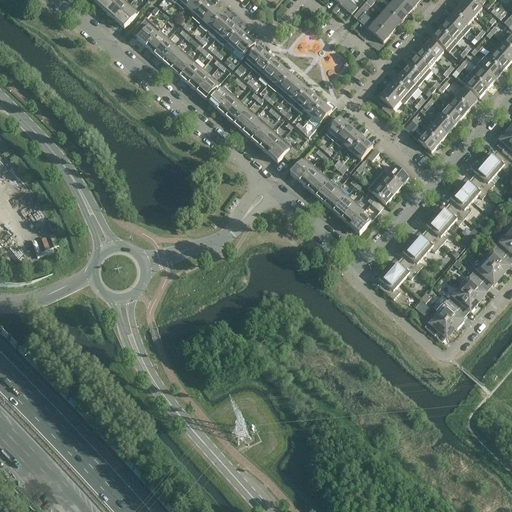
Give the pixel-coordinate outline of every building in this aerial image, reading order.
[(105,0),(99,8),(107,15),(120,0),(105,0)] [(120,0),(107,15),(116,23),(130,6),(123,0),(120,0)] [(180,0),(179,2),(176,4),(184,11),(194,0),(180,0)] [(194,0),(187,9),(195,16),(207,3),(203,0),(194,0)] [(338,5),(352,17),(357,10),(347,1),(345,0),(332,0),(335,2),(338,5)] [(401,0),(397,0),(393,5),(408,18),(414,11),(401,0)] [(414,0),(401,0),(414,11),(419,4),(414,0)] [(469,0),(467,0),(461,7),(475,19),(482,11),(469,0)] [(192,19),(200,26),(215,10),(207,3),(195,16),(192,19)] [(393,5),(387,12),(402,24),(408,18),(393,5)] [(130,6),(116,23),(125,30),(139,14),(130,6)] [(461,7),(454,16),(468,27),(475,19),(461,7)] [(200,26),(209,33),(223,17),(215,10),(200,26)] [(492,15),(500,22),(502,19),(498,15),(495,12),(493,11),(491,14),(492,15)] [(354,18),(358,22),(364,15),(360,12),(354,18)] [(387,12),(381,19),(396,31),(402,24),(387,12)] [(364,15),(358,22),(372,35),(384,45),(390,38),(376,26),(364,15)] [(454,16),(447,24),(463,38),(471,30),(468,27),(454,16)] [(208,34),(216,41),(231,24),(223,17),(209,33),(208,34)] [(381,19),(376,26),(390,38),(396,31),(381,19)] [(137,41),(146,49),(160,33),(146,20),(133,36),(138,40),(137,41)] [(219,38),(227,45),(239,31),(231,24),(219,38)] [(447,24),(440,32),(456,46),(463,38),(447,24)] [(227,45),(236,52),(247,39),(239,31),(227,45)] [(432,40),(446,52),(449,55),(456,46),(440,32),(432,40)] [(146,49),(154,57),(169,40),(160,33),(146,49)] [(501,43),(504,46),(511,52),(511,36),(509,34),(501,43)] [(478,36),(475,41),(471,44),(474,47),(481,39),(478,36)] [(242,62),(244,59),(255,47),(256,46),(247,39),(236,52),(233,54),(242,62)] [(154,57),(163,64),(177,48),(169,40),(154,57)] [(431,43),(423,51),(437,63),(444,54),(431,43)] [(496,54),(510,66),(511,63),(511,52),(504,46),(496,54)] [(163,64),(172,72),(186,55),(177,48),(163,64)] [(245,63),(253,71),(267,55),(258,48),(257,49),(245,63)] [(423,51),(416,59),(430,71),(437,63),(423,51)] [(489,63),(502,74),(510,66),(496,54),(489,63)] [(172,72),(180,79),(195,63),(186,55),(172,72)] [(253,71),(261,78),(275,62),(267,55),(253,71)] [(416,59),(409,67),(425,81),(432,73),(430,71),(416,59)] [(477,67),(495,83),(502,74),(489,63),(484,59),(477,67)] [(260,79),(268,87),(283,70),(275,62),(261,78),(260,79)] [(180,79),(189,87),(203,71),(195,63),(180,79)] [(409,67),(402,76),(418,89),(425,81),(409,67)] [(469,76),(487,92),(495,83),(477,67),(469,76)] [(268,87),(276,94),(291,77),(283,70),(268,87)] [(189,87),(198,95),(212,78),(203,71),(189,87)] [(402,76),(394,84),(411,98),(418,90),(418,89),(402,76)] [(462,85),(479,100),(487,92),(469,76),(462,85)] [(276,94),(284,101),(299,84),(291,77),(276,94)] [(198,95),(206,102),(207,102),(221,86),(212,78),(198,95)] [(284,101),(293,108),(308,91),(299,84),(284,101)] [(394,84),(387,92),(401,104),(404,107),(411,98),(394,84)] [(209,104),(217,112),(232,95),(223,88),(209,103),(209,104)] [(433,88),(429,93),(427,95),(430,98),(436,91),(433,88)] [(301,115),(304,112),(316,98),(308,91),(293,108),(301,115)] [(464,91),(456,100),(470,112),(477,103),(464,91)] [(382,111),(391,119),(396,113),(394,111),(401,104),(387,92),(380,100),(386,106),(382,111)] [(217,112),(226,119),(240,103),(232,95),(217,112)] [(444,104),(446,106),(462,120),(470,112),(456,100),(452,96),(444,104)] [(304,112),(312,119),(324,105),(316,98),(304,112)] [(226,119),(235,127),(249,110),(240,103),(226,119)] [(324,105),(312,119),(309,123),(317,130),(321,126),(332,113),(324,105)] [(446,106),(438,114),(454,129),(462,120),(446,106)] [(235,127),(243,134),(258,118),(249,110),(235,127)] [(431,123),(433,126),(447,137),(454,129),(438,114),(431,123)] [(243,134),(252,142),(266,126),(258,118),(243,134)] [(325,136),(334,143),(348,127),(340,119),(325,136)] [(405,131),(409,135),(417,126),(412,122),(405,131)] [(252,142),(261,150),(275,133),(266,126),(252,142)] [(433,126),(426,134),(439,146),(447,137),(433,126)] [(342,150),(345,147),(356,134),(348,127),(334,143),(342,150)] [(261,150),(269,157),(284,141),(275,133),(261,150)] [(345,147),(353,155),(365,141),(356,134),(345,147)] [(439,146),(426,134),(418,143),(432,155),(439,146)] [(503,153),(511,161),(511,136),(509,134),(501,143),(507,148),(503,153)] [(284,141),(269,157),(278,165),(284,158),(289,162),(297,153),(284,141)] [(353,155),(361,162),(373,149),(365,141),(353,155)] [(375,151),(367,160),(372,164),(380,155),(375,151)] [(490,155),(481,165),(496,178),(502,171),(506,175),(511,167),(497,154),(494,159),(490,155)] [(290,176),(299,184),(314,167),(305,159),(290,176)] [(477,177),(474,182),(488,195),(494,188),(491,184),(496,178),(481,165),(473,174),(477,177)] [(299,184),(308,191),(322,175),(314,167),(299,184)] [(388,178),(401,189),(409,180),(396,169),(388,178)] [(380,186),(394,198),(401,189),(388,178),(383,174),(376,183),(380,186)] [(308,191),(316,199),(331,182),(322,175),(308,191)] [(316,199),(325,206),(339,190),(342,186),(335,179),(331,183),(331,182),(316,199)] [(466,182),(458,192),(473,205),(478,198),(482,202),(488,195),(474,182),(470,186),(466,182)] [(368,191),(386,207),(394,198),(380,186),(376,183),(368,191)] [(325,206),(334,214),(348,197),(339,190),(325,206)] [(454,204),(450,208),(465,221),(471,214),(467,211),(473,205),(458,192),(450,201),(454,204)] [(334,214),(342,221),(356,205),(348,197),(334,214)] [(384,209),(375,201),(371,206),(380,214),(384,209)] [(342,221),(351,229),(362,215),(365,212),(356,205),(342,221)] [(442,209),(434,218),(449,231),(455,225),(459,228),(465,221),(450,208),(446,213),(442,209)] [(362,215),(351,229),(360,237),(371,223),(362,215)] [(430,231),(426,235),(441,248),(447,241),(443,238),(449,231),(434,218),(426,228),(430,231)] [(485,230),(491,235),(497,227),(492,223),(485,230)] [(474,230),(463,243),(468,247),(479,235),(474,230)] [(500,243),(495,249),(506,258),(509,253),(511,255),(511,239),(506,234),(505,236),(507,239),(502,245),(500,243)] [(419,236),(411,245),(425,258),(431,252),(435,255),(441,248),(426,235),(423,239),(419,236)] [(406,258),(403,262),(417,275),(424,268),(420,265),(425,258),(411,245),(403,255),(406,258)] [(485,259),(483,261),(502,278),(510,269),(502,262),(506,258),(495,249),(491,254),(493,256),(487,262),(485,259)] [(450,256),(456,260),(459,257),(454,252),(450,256)] [(477,270),(472,275),(482,284),(486,280),(494,287),(502,278),(483,261),(481,263),(484,266),(478,272),(477,270)] [(395,263),(387,272),(402,285),(408,278),(411,282),(417,275),(403,262),(399,266),(395,263)] [(457,263),(453,267),(459,271),(462,267),(457,263)] [(379,289),(394,302),(400,295),(396,291),(402,285),(387,272),(379,282),(383,285),(381,287),(379,289)] [(461,286),(459,288),(478,305),(486,296),(478,289),(482,284),(472,275),(467,281),(469,282),(464,288),(461,286)] [(453,297),(448,302),(459,311),(462,307),(470,314),(478,305),(459,288),(458,290),(460,292),(455,298),(453,297)] [(426,297),(421,302),(426,306),(430,301),(426,297)] [(438,313),(436,315),(455,332),(463,323),(455,316),(459,311),(448,302),(444,308),(446,309),(440,315),(438,313)] [(430,324),(425,329),(435,338),(439,333),(447,340),(455,332),(436,315),(434,317),(437,319),(432,325),(430,324)]
